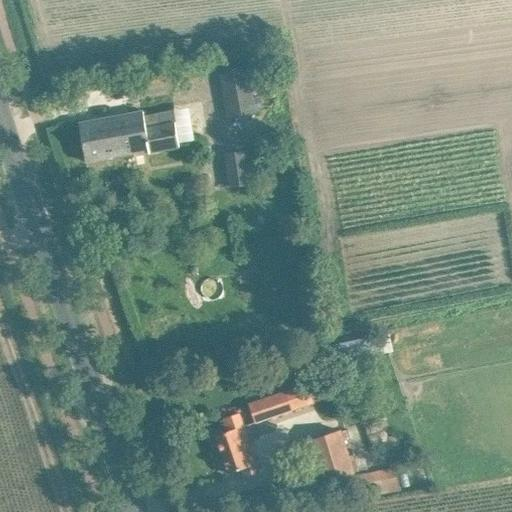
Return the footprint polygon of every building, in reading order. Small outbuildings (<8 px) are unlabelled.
[(246,65),(218,71),(223,95),(229,94),(232,112),(254,107),(246,65)] [(87,163),(151,150),(151,153),(181,147),(174,110),(144,116),(143,111),(79,124),(87,163)] [(246,154),(224,157),(228,191),(250,188),(246,154)] [(362,353),(344,356),(349,382),(367,378),(362,353)] [(286,391),(248,404),(255,423),(293,410),(286,391)] [(236,429),(215,436),(229,474),(241,469),(244,477),(259,471),(249,441),(241,444),(236,429)] [(341,431),(309,441),(323,484),(354,474),(341,431)] [(397,470),(384,472),(355,478),(359,499),(388,494),(401,492),(397,470)]
